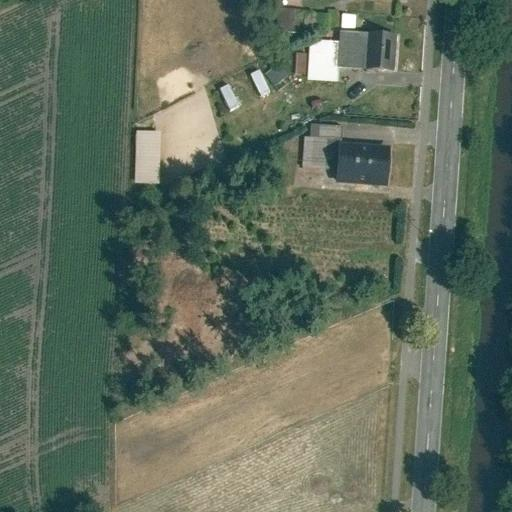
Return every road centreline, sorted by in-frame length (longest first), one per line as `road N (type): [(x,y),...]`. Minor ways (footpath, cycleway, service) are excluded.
road 1 (track): [(101,179),(83,394),(110,411),(330,316),(433,350)]
road 2 (tertiary): [(422,511),(455,0)]
